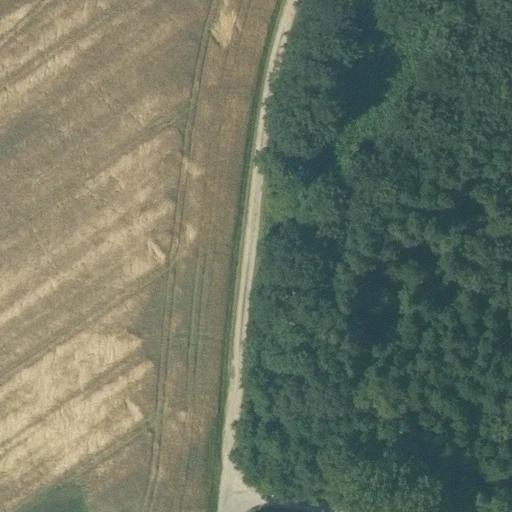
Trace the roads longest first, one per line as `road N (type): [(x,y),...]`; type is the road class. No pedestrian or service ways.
road 1 (track): [(300,0),(275,75),(257,190),(230,493)]
road 2 (unclassified): [(226,511),(230,493),(340,511)]
